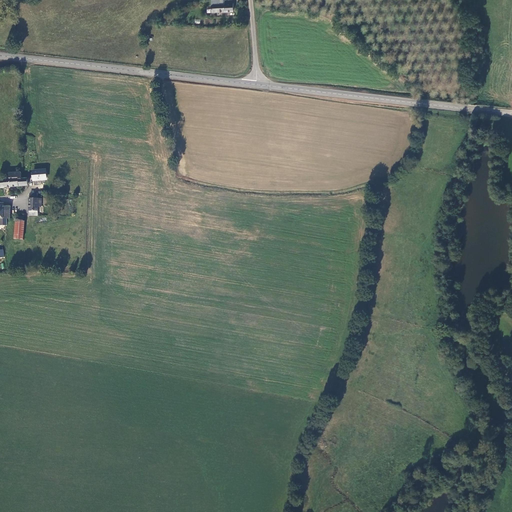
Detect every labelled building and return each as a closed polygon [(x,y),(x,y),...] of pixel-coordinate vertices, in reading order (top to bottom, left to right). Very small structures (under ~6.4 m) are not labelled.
[(212,0),(212,12),(234,12),(233,0),(212,0)] [(46,171),(44,171),(34,171),(34,180),(38,180),(38,186),(45,185),(46,171)] [(4,179),(5,187),(28,185),(28,178),(22,178),(22,172),(10,173),(10,179),(4,179)] [(39,206),(42,206),(42,197),(38,197),(31,197),(30,197),(30,215),(39,215),(39,206)] [(16,221),(15,239),(24,240),(26,221),(16,221)]
